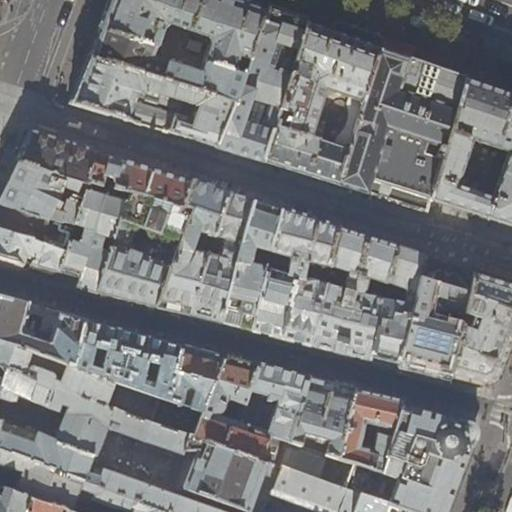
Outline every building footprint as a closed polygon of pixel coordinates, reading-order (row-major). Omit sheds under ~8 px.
[(266,11),(235,0),(108,0),(103,13),(87,56),(231,102),(266,11)] [(236,155),(262,163),(305,24),(286,18),(266,11),(231,102),(213,148),(236,155)] [(299,174),(336,186),(379,50),(337,35),(305,24),(262,163),(299,174)] [(497,61),(511,66),(511,50),(507,48),(500,53),(497,61)] [(424,213),(429,200),(441,158),(424,153),(428,144),(444,149),(464,80),(425,66),(379,50),(336,186),(388,201),(424,213)] [(146,127),(213,148),(231,102),(87,56),(80,75),(70,104),(146,127)] [(468,212),(511,226),(511,96),(496,91),(464,80),(444,149),(441,158),(429,200),(468,212)] [(24,146),(16,160),(89,182),(100,186),(103,176),(116,180),(113,189),(132,195),(181,209),(190,183),(152,171),(111,157),(111,156),(71,144),(31,132),(24,146)] [(12,170),(6,183),(55,199),(56,198),(81,207),(89,182),(16,160),(12,170)] [(84,291),(96,295),(112,249),(102,245),(106,232),(117,236),(132,195),(113,189),(100,186),(89,182),(81,207),(75,226),(85,230),(79,245),(69,242),(65,253),(58,274),(69,277),(79,279),(75,288),(84,291)] [(0,194),(0,205),(74,227),(75,226),(81,207),(56,198),(55,199),(6,183),(0,194)] [(168,312),(188,317),(207,256),(197,253),(204,235),(213,237),(227,195),(209,189),(190,183),(181,209),(132,195),(117,236),(112,249),(96,295),(122,301),(168,312)] [(201,321),(219,325),(252,203),(238,199),(227,195),(213,237),(207,256),(188,317),(201,321)] [(230,328),(250,333),(265,270),(266,263),(249,260),(251,250),(269,255),(279,212),(266,208),(252,203),(219,325),(230,328)] [(0,233),(39,245),(65,253),(69,242),(74,227),(0,205),(0,233)] [(279,340),(308,347),(323,284),(301,279),(305,264),(327,269),(337,230),(310,222),(279,212),(269,255),(290,260),(286,275),(265,270),(250,333),(279,340)] [(368,362),(369,357),(383,300),(387,284),(395,249),(369,241),(337,230),(327,269),(347,275),(345,283),(340,282),(339,289),(323,284),(308,347),(336,354),(368,362)] [(29,271),(31,265),(39,245),(0,233),(0,264),(1,265),(29,271)] [(47,270),(58,274),(65,253),(39,245),(31,265),(47,270)] [(385,361),(399,365),(420,280),(425,259),(411,254),(395,249),(387,284),(406,289),(403,299),(397,298),(396,296),(389,295),(388,301),(383,300),(369,357),(385,361)] [(456,269),(425,259),(420,280),(467,293),(473,274),(456,269)] [(482,386),(496,379),(510,340),(511,335),(511,286),(499,282),(473,274),(467,293),(462,318),(467,320),(469,318),(477,321),(474,328),(466,325),(462,330),(459,329),(448,377),(469,383),(482,386)] [(436,375),(448,377),(459,329),(462,318),(467,293),(420,280),(399,365),(415,369),(436,375)] [(0,342),(69,367),(83,320),(52,311),(51,313),(40,309),(31,307),(32,306),(0,296),(0,342)] [(84,320),(83,320),(69,367),(159,398),(202,414),(213,383),(175,373),(180,347),(132,335),(84,322),(84,320)] [(0,367),(34,380),(28,402),(44,408),(52,387),(151,422),(159,398),(69,367),(0,342),(0,367)] [(217,357),(180,347),(175,373),(213,383),(202,414),(159,398),(151,422),(189,435),(261,461),(270,436),(236,423),(236,422),(216,415),(218,415),(220,414),(222,413),(228,398),(244,403),(255,368),(217,357)] [(256,364),(255,368),(244,403),(236,422),(236,423),(270,436),(279,439),(288,441),(307,377),(278,370),(256,364)] [(0,399),(2,401),(9,402),(9,401),(16,396),(18,397),(24,400),(28,402),(34,380),(0,367),(0,399)] [(331,383),(307,377),(288,441),(279,439),(270,464),(281,468),(317,481),(327,456),(336,458),(354,388),(331,383)] [(52,387),(44,408),(49,410),(56,412),(58,405),(62,406),(66,407),(57,434),(54,442),(96,457),(97,456),(95,455),(97,448),(105,428),(109,429),(143,441),(151,422),(52,387)] [(380,474),(400,407),(401,401),(380,395),(354,388),(336,458),(380,474)] [(434,416),(400,407),(380,474),(336,458),(327,456),(317,481),(358,495),(404,511),(445,511),(459,476),(473,437),(467,424),(434,416)] [(176,453),(182,455),(189,435),(151,422),(143,441),(176,453)] [(0,452),(96,487),(101,472),(100,471),(97,478),(91,476),(86,474),(89,464),(91,457),(96,459),(96,457),(54,442),(34,435),(30,446),(0,435),(0,452)] [(257,511),(271,496),(273,489),(281,468),(270,464),(261,461),(189,435),(182,455),(183,455),(186,452),(187,451),(196,450),(194,455),(182,490),(187,492),(241,511),(257,511)] [(0,467),(19,474),(12,494),(66,511),(72,511),(77,499),(83,502),(86,502),(90,500),(113,509),(114,507),(127,511),(162,511),(96,487),(0,452),(0,467)] [(323,511),(325,508),(335,511),(352,511),(358,495),(317,481),(281,468),(273,489),(313,504),(311,509),(320,511),(323,511)] [(215,511),(163,494),(101,472),(96,487),(162,511),(215,511)] [(0,511),(1,511),(9,492),(0,489),(0,511)] [(66,511),(12,494),(9,492),(1,511),(66,511)] [(404,511),(358,495),(352,511),(404,511)]
